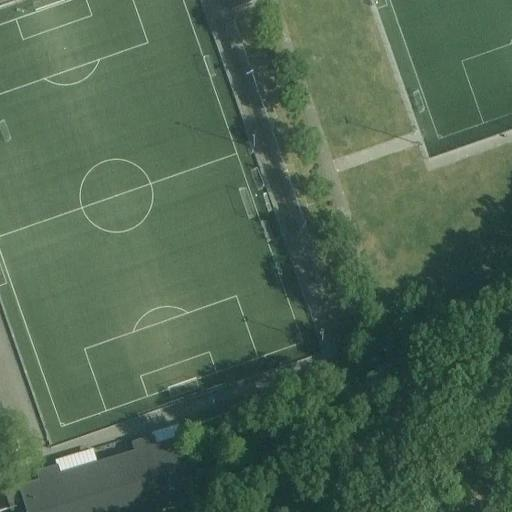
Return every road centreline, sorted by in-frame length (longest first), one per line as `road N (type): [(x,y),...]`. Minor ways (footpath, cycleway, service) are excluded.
road 1 (unknown): [(279,0),(427,392)]
road 2 (unclassified): [(265,511),(511,327)]
